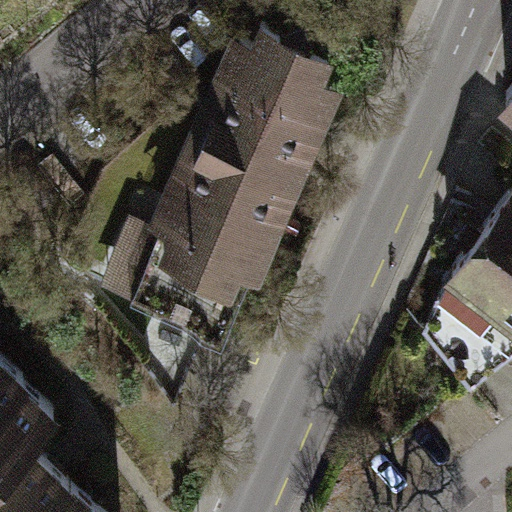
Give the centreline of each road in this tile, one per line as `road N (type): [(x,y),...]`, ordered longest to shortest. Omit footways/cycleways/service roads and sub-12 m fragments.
road 1 (tertiary): [(450,79),(256,511)]
road 2 (residential): [(143,0),(0,115)]
